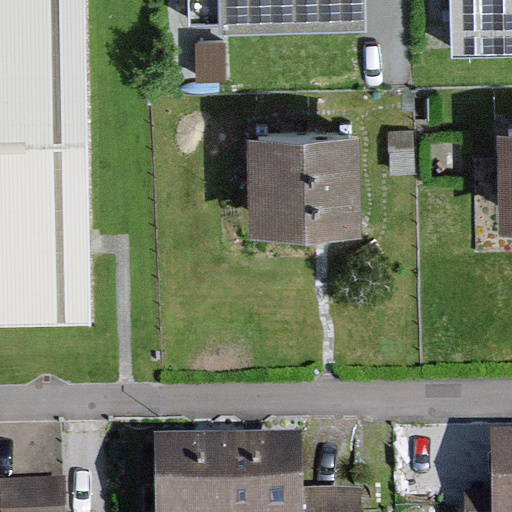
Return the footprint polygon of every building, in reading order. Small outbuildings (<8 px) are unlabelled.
[(0,0),(0,325),(98,324),(92,0),(0,0)] [(362,13),(361,0),(186,0),(187,17),(362,13)] [(511,48),(511,0),(446,0),(447,50),(511,48)] [(511,116),(500,117),(502,212),(511,211),(511,116)] [(362,214),(360,120),(249,122),(251,216),(362,214)] [(511,511),(511,451),(496,453),(500,511),(511,511)] [(306,503),(305,452),(273,453),(197,454),(159,454),(159,511),(364,511),(364,502),(306,503)] [(0,511),(59,511),(59,484),(0,485),(0,511)]
